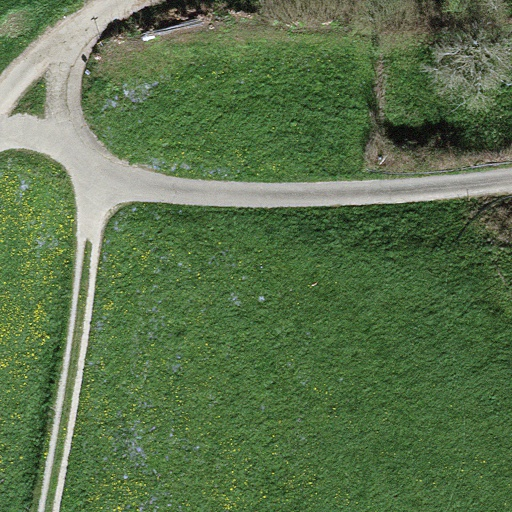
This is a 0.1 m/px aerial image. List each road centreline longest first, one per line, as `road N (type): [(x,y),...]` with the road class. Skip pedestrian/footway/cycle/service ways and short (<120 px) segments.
road 1 (track): [(91,180),(249,190),(411,189),(511,178)]
road 2 (track): [(91,180),(82,314),(46,511)]
road 3 (track): [(71,29),(59,80),(59,138),(91,180)]
road 4 (unclassified): [(0,99),(106,0)]
